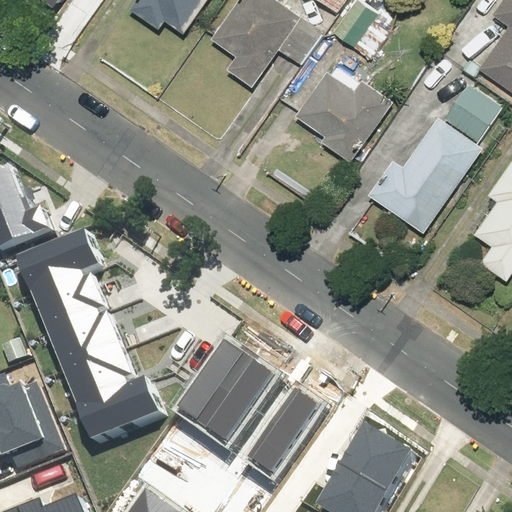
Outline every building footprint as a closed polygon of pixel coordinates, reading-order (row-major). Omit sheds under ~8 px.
[(40,0),(56,10),(62,0),(40,0)] [(132,0),(130,4),(160,26),(167,16),(186,31),(209,0),(132,0)] [(281,0),(240,0),(215,39),(239,54),(230,67),(256,84),(302,14),(281,0)] [(350,0),(322,0),(343,13),(350,0)] [(380,12),(362,0),(354,0),(334,30),(374,59),(392,34),(374,21),(380,12)] [(511,23),(511,25),(485,66),(511,84),(511,0),(503,0),(495,12),(511,23)] [(329,73),(300,113),(329,133),(324,140),(355,162),(398,101),(366,79),(357,92),(329,73)] [(469,83),(444,115),(479,142),(504,111),(469,83)] [(394,160),(368,199),(424,237),(484,149),(437,117),(403,167),(394,160)] [(499,244),(486,263),(510,279),(511,275),(511,160),(489,194),(500,201),(479,231),(499,244)] [(21,173),(0,181),(0,221),(10,247),(59,228),(52,208),(36,214),(21,173)] [(15,257),(29,291),(89,266),(98,263),(84,229),(15,257)] [(89,266),(29,291),(47,336),(108,312),(89,266)] [(108,312),(47,336),(62,374),(123,349),(108,312)] [(212,365),(180,342),(160,369),(192,392),(212,365)] [(231,343),(184,407),(227,438),(274,375),(231,343)] [(137,385),(123,349),(62,374),(77,409),(78,409),(137,385)] [(0,448),(3,456),(9,454),(15,469),(63,451),(35,378),(10,387),(4,371),(0,372),(0,448)] [(137,385),(78,409),(90,438),(164,408),(152,379),(137,385)] [(302,394),(256,460),(283,479),(330,413),(302,394)] [(361,421),(316,503),(333,511),(374,511),(410,448),(361,421)] [(178,511),(139,485),(120,511),(178,511)] [(42,498),(18,508),(20,511),(87,511),(80,494),(46,509),(42,498)]
